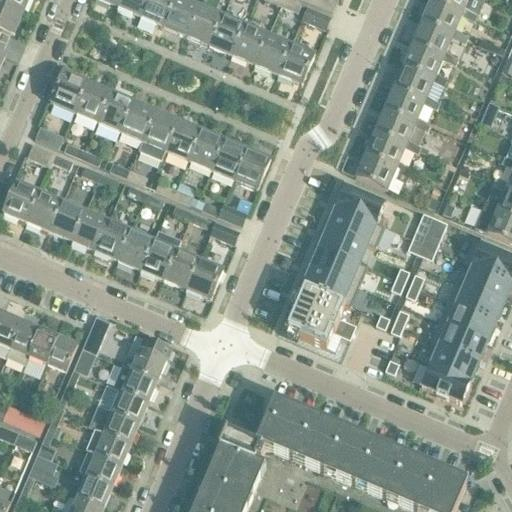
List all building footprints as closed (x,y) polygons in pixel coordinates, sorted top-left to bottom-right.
[(0,0),(0,7),(22,16),(29,0),(0,0)] [(116,14),(121,0),(94,0),(93,4),(116,14)] [(139,24),(148,0),(121,0),(116,14),(139,24)] [(162,33),(175,1),(173,0),(148,0),(139,24),(162,33)] [(272,0),(261,0),(260,4),(278,12),(282,4),(272,0)] [(309,0),(306,8),(331,19),(337,6),(323,0),(309,0)] [(432,0),(429,7),(461,20),(464,14),(475,21),(482,5),(484,0),(432,0)] [(185,43),(198,11),(175,1),(162,33),(185,43)] [(282,4),(278,12),(297,20),(301,12),(282,4)] [(0,34),(13,40),(22,16),(0,7),(0,34)] [(429,7),(420,29),(452,42),(454,37),(460,23),(472,28),(475,21),(464,14),(461,20),(429,7)] [(207,53),(221,21),(198,11),(185,43),(207,53)] [(323,37),(328,24),(304,13),(299,26),(323,37)] [(230,62),(244,30),(221,21),(207,53),(230,62)] [(420,29),(410,51),(442,64),(445,58),(451,45),(463,50),(466,43),(454,37),(452,42),(420,29)] [(253,72),(266,40),(244,30),(230,62),(253,72)] [(276,82),(289,49),(266,40),(253,72),(276,82)] [(289,49),(276,82),(300,92),(313,60),(289,49)] [(410,51),(401,73),(433,87),(436,81),(442,66),(454,71),(457,65),(445,58),(442,64),(410,51)] [(511,65),(507,63),(501,77),(510,81),(511,77),(511,65)] [(401,73),(392,95),(424,109),(426,102),(436,107),(442,93),(445,94),(447,87),(436,81),(433,87),(401,73)] [(62,78),(48,110),(72,120),(86,88),(62,78)] [(86,88),(72,120),(94,129),(108,97),(86,88)] [(392,95),(382,117),(414,131),(417,125),(423,111),(435,116),(438,109),(436,107),(426,102),(424,109),(392,95)] [(108,97),(94,129),(118,139),(131,107),(108,97)] [(131,107),(118,139),(141,149),(154,117),(131,107)] [(489,108),(480,129),(488,132),(497,111),(489,108)] [(141,149),(137,157),(160,167),(163,159),(164,159),(177,127),(154,117),(141,149)] [(382,117),(373,139),(405,153),(407,148),(419,154),(426,138),(429,131),(417,125),(414,131),(382,117)] [(177,127),(164,159),(187,169),(200,137),(177,127)] [(56,156),(62,144),(39,134),(34,146),(56,156)] [(200,137),(187,169),(209,178),(223,146),(200,137)] [(373,139),(363,161),(395,175),(397,170),(404,155),(417,160),(419,154),(407,148),(405,153),(373,139)] [(223,146),(209,178),(233,188),(246,156),(223,146)] [(67,150),(63,159),(79,166),(83,157),(67,150)] [(31,152),(26,165),(49,175),(51,170),(54,162),(31,152)] [(246,156),(233,188),(255,198),(268,166),(246,156)] [(83,157),(79,166),(97,174),(101,165),(83,157)] [(363,161),(353,184),(386,198),(392,184),(404,189),(407,182),(410,176),(397,170),(395,175),(363,161)] [(54,162),(51,170),(68,177),(71,169),(54,162)] [(511,166),(502,163),(500,169),(511,175),(506,190),(504,195),(511,197),(511,166)] [(113,170),(109,179),(126,185),(129,176),(113,170)] [(84,174),(80,182),(97,189),(100,181),(84,174)] [(467,183),(469,179),(460,175),(458,179),(467,183)] [(129,176),(126,185),(142,192),(146,184),(129,176)] [(100,181),(97,189),(114,196),(118,189),(100,181)] [(493,185),(490,192),(502,198),(497,212),(495,216),(511,223),(511,197),(504,195),(506,190),(493,185)] [(26,230),(39,198),(16,189),(2,220),(26,230)] [(159,189),(155,198),(172,205),(175,196),(159,189)] [(345,191),(336,213),(375,230),(375,229),(384,208),(345,191)] [(129,193),(126,201),(143,208),(146,201),(129,193)] [(175,196),(172,205),(188,212),(192,203),(175,196)] [(39,198),(26,230),(48,239),(61,208),(39,198)] [(146,201),(143,208),(160,215),(163,208),(146,201)] [(429,204),(426,213),(435,216),(439,208),(429,204)] [(61,208),(48,239),(72,249),(85,217),(61,208)] [(483,208),(473,233),(511,250),(511,223),(495,216),(497,212),(483,208)] [(204,209),(200,217),(217,224),(221,216),(204,209)] [(445,209),(441,219),(449,223),(454,212),(445,209)] [(221,216),(217,224),(240,234),(245,221),(223,212),(221,216)] [(176,213),(173,221),(188,227),(192,220),(176,213)] [(336,213),(327,233),(366,250),(366,251),(375,254),(384,233),(375,229),(375,230),(336,213)] [(85,217),(72,249),(94,259),(108,227),(85,217)] [(192,219),(188,229),(204,235),(207,226),(192,219)] [(422,220),(412,245),(424,250),(434,225),(422,220)] [(434,225),(424,250),(436,255),(446,230),(434,225)] [(108,227),(94,259),(117,268),(131,237),(108,227)] [(232,252),(237,239),(215,229),(209,242),(232,252)] [(327,233),(319,253),(358,270),(358,269),(366,251),(366,250),(327,233)] [(154,247),(141,278),(163,287),(176,256),(181,245),(159,236),(154,247)] [(131,237),(117,268),(141,278),(154,247),(131,237)] [(412,245),(407,256),(419,262),(424,250),(412,245)] [(464,267),(463,268),(467,270),(468,269),(511,288),(511,285),(511,261),(473,245),(464,267)] [(424,250),(419,262),(431,267),(436,255),(424,250)] [(319,253),(311,273),(358,293),(367,272),(358,269),(358,270),(319,253)] [(187,297),(200,266),(176,256),(163,287),(187,297)] [(283,262),(281,269),(287,272),(290,265),(283,262)] [(200,266),(187,297),(209,307),(222,275),(200,266)] [(460,288),(459,289),(503,308),(511,288),(468,269),(467,270),(460,288)] [(311,273),(303,292),(344,309),(343,311),(349,314),(358,293),(311,273)] [(399,274),(395,285),(404,289),(409,278),(399,274)] [(414,280),(409,291),(419,295),(423,284),(414,280)] [(395,285),(390,296),(399,300),(404,289),(395,285)] [(455,287),(447,307),(494,327),(503,308),(459,289),(460,288),(456,286),(455,287)] [(409,291),(405,302),(414,306),(419,295),(409,291)] [(292,318),(284,336),(325,354),(332,339),(332,338),(333,339),(339,325),(338,325),(338,324),(343,311),(344,309),(303,292),(298,303),(292,318)] [(447,307),(438,327),(486,347),(488,348),(493,337),(491,336),(494,327),(447,307)] [(399,316),(394,327),(403,331),(408,320),(399,316)] [(3,318),(0,324),(0,360),(6,363),(21,326),(3,318)] [(379,321),(375,332),(384,336),(389,325),(379,321)] [(89,336),(81,355),(88,358),(95,361),(109,328),(95,322),(89,336)] [(332,338),(332,339),(349,346),(355,332),(338,324),(338,325),(339,325),(333,339),(332,338)] [(21,326),(6,363),(24,370),(28,362),(40,334),(21,326)] [(394,327),(390,338),(399,342),(403,331),(394,327)] [(430,347),(429,348),(434,350),(434,349),(477,367),(486,347),(438,327),(430,347)] [(40,334),(28,362),(47,370),(58,341),(40,334)] [(58,341),(47,370),(65,377),(77,349),(58,341)] [(126,361),(121,372),(155,387),(169,354),(143,342),(133,364),(126,361)] [(426,369),(425,370),(430,372),(430,371),(469,387),(477,367),(434,349),(434,350),(426,369)] [(81,355),(72,376),(79,379),(88,358),(81,355)] [(389,366),(384,377),(393,381),(398,370),(389,366)] [(430,372),(421,393),(435,399),(435,400),(447,404),(460,409),(469,387),(430,371),(430,372)] [(121,372),(112,394),(120,397),(146,408),(155,387),(121,372)] [(72,376),(63,398),(70,400),(79,379),(72,376)] [(106,391),(97,412),(137,429),(146,408),(120,397),(112,394),(106,391)] [(63,398),(54,419),(61,422),(70,400),(63,398)] [(7,413),(2,426),(18,433),(24,418),(8,411),(7,413)] [(96,413),(87,433),(95,437),(95,435),(129,450),(137,429),(97,412),(97,413),(96,413)] [(223,458),(200,511),(247,511),(264,471),(255,467),(255,465),(260,467),(264,457),(259,456),(260,454),(270,458),(399,511),(456,511),(464,493),(275,414),(259,452),(242,445),(225,437),(217,456),(223,458)] [(252,427),(255,418),(246,415),(243,424),(252,427)] [(24,418),(18,433),(38,441),(44,427),(24,418)] [(54,419),(45,440),(52,443),(56,433),(61,422),(54,419)] [(0,431),(0,444),(11,449),(16,438),(0,431)] [(56,433),(52,443),(59,445),(63,436),(56,433)] [(95,437),(86,457),(87,458),(120,472),(129,450),(95,435),(95,437)] [(16,438),(11,449),(30,457),(35,447),(16,438)] [(45,440),(36,461),(52,468),(57,455),(48,451),(52,443),(45,440)] [(87,458),(78,479),(84,482),(101,489),(111,493),(120,472),(87,458)] [(36,461),(27,482),(34,485),(43,489),(52,468),(36,461)] [(27,482),(18,503),(25,506),(34,510),(38,502),(29,498),(32,489),(34,485),(27,482)] [(81,489),(75,503),(96,511),(103,511),(111,493),(101,489),(84,482),(81,489)] [(0,494),(0,511),(7,511),(13,500),(0,494)] [(18,503),(14,511),(22,511),(25,506),(18,503)] [(96,511),(75,503),(71,511),(96,511)]
